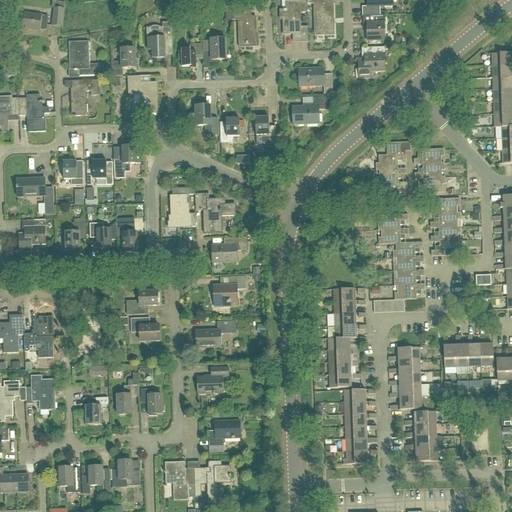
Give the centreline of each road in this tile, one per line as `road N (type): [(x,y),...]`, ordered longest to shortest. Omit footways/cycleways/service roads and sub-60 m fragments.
road 1 (tertiary): [(295,487),(287,297),(290,235),(301,204)]
road 2 (residential): [(384,484),(383,326),(447,318)]
road 3 (residential): [(150,441),(167,440),(178,423),(173,268),(162,253)]
road 4 (residential): [(0,182),(3,294),(66,292)]
road 5 (residential): [(167,149),(175,89),(263,83),(270,58)]
road 6 (residential): [(447,318),(445,273),(488,263),(491,179)]
road 7 (tertiary): [(301,204),(343,146),(412,87)]
road 8 (residential): [(66,292),(71,447)]
road 9 (residential): [(301,204),(167,149)]
road 10 (residential): [(384,484),(482,474),(494,483),(495,511)]
road 11 (tertiary): [(412,87),(511,5)]
road 12 (residential): [(346,0),(341,54),(270,58)]
road 13 (residential): [(491,179),(412,87)]
